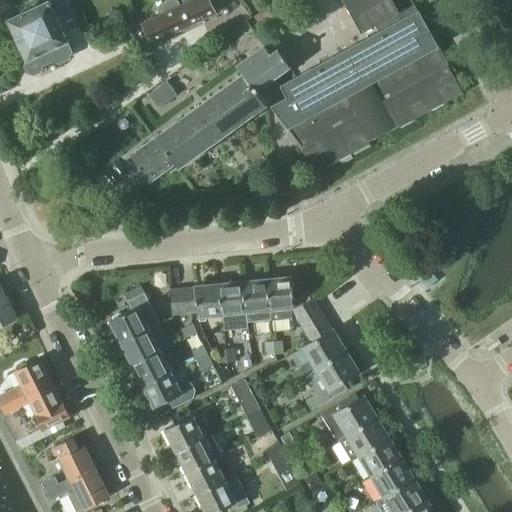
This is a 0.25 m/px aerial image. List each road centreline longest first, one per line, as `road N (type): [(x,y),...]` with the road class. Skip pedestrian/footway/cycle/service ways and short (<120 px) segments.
road 1 (residential): [(344,228),(31,261)]
road 2 (residential): [(146,511),(31,261)]
road 3 (residential): [(511,117),(365,193),(344,228)]
road 4 (residential): [(476,381),(344,228)]
